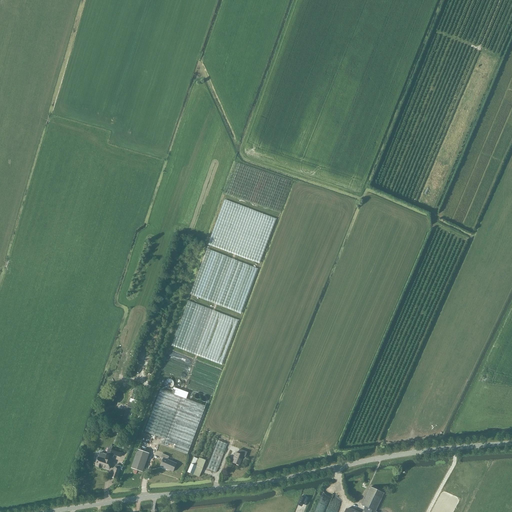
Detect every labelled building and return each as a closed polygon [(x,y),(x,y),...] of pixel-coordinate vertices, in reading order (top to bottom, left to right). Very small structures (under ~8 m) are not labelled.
[(221,235),(213,236),(214,246),(222,246),(221,235)] [(184,311),(172,345),(203,356),(207,356),(200,354),(209,354),(209,351),(210,348),(212,349),(213,347),(215,347),(216,344),(219,344),(220,341),(222,341),(221,326),(218,326),(218,327),(215,327),(215,324),(219,324),(213,322),(212,322),(209,321),(208,324),(203,322),(201,322),(197,320),(191,320),(184,318),(184,311)] [(173,385),(173,384),(172,382),(171,380),(170,379),(168,379),(166,379),(165,380),(164,381),(164,382),(163,384),(164,385),(165,387),(166,388),(167,388),(168,388),(170,388),(171,387),(172,386),(173,385)] [(188,393),(183,391),(173,387),(171,393),(160,389),(145,432),(162,438),(160,444),(188,454),(205,405),(186,398),(188,393)] [(122,422),(126,424),(130,409),(126,408),(122,422)] [(216,472),(227,444),(218,441),(207,469),(216,472)] [(98,458),(96,466),(97,466),(96,467),(102,469),(102,468),(109,470),(112,462),(111,462),(114,455),(120,457),(123,450),(110,446),(107,455),(100,453),(99,458),(98,458)] [(248,452),(240,449),(239,451),(238,453),(236,452),(233,459),(234,459),(233,463),(240,465),(243,457),(246,458),(248,452)] [(138,450),(131,468),(143,472),(149,454),(138,450)] [(173,472),(177,463),(168,459),(169,456),(162,453),(160,458),(163,459),(160,466),(173,472)] [(206,462),(200,459),(194,457),(191,464),(187,472),(199,477),(206,462)] [(115,467),(111,478),(117,479),(120,469),(121,466),(116,464),(115,467)] [(365,507),(362,511),(357,511),(353,510),(346,509),(344,511),(377,511),(376,511),(384,493),(370,487),(361,505),(365,507)]
